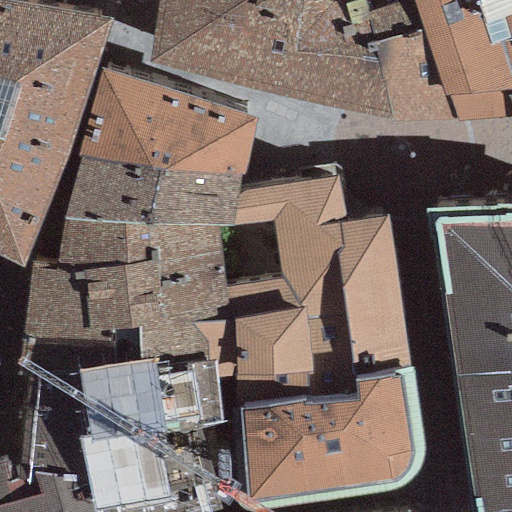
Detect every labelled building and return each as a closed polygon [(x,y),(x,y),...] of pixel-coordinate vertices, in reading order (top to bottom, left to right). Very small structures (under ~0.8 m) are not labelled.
[(0,0),(0,256),(21,267),(66,153),(112,17),(0,0)] [(157,0),(148,63),(390,121),(368,13),(377,10),(374,0),(157,0)] [(390,121),(455,120),(448,94),(442,96),(413,0),(374,0),(377,10),(368,13),(390,121)] [(455,120),(511,117),(511,110),(508,96),(511,93),(511,85),(500,42),(490,46),(473,0),(413,0),(442,96),(448,94),(455,120)] [(511,110),(511,0),(473,0),(490,46),(500,42),(511,85),(511,93),(508,96),(511,110)] [(180,92),(99,68),(78,156),(157,169),(162,169),(180,92)] [(243,175),(256,118),(180,92),(162,169),(239,175),(243,175)] [(62,219),(146,225),(157,169),(78,156),(62,219)] [(218,226),(232,226),(237,191),(239,175),(162,169),(157,169),(146,225),(218,226)] [(237,191),(232,226),(272,221),(280,277),(225,286),(233,357),(235,379),(238,410),(355,400),(353,379),(395,375),(393,370),(409,367),(387,217),(346,223),(336,175),(237,191)] [(511,511),(511,206),(503,207),(431,210),(472,511),(511,511)] [(57,265),(31,263),(17,378),(30,377),(78,373),(153,360),(154,369),(214,360),(233,357),(225,286),(218,226),(146,225),(62,219),(57,265)] [(78,373),(30,377),(17,459),(0,464),(0,511),(211,511),(219,510),(198,429),(223,423),(214,360),(154,369),(153,360),(78,373)] [(421,439),(413,367),(409,367),(393,370),(395,375),(353,379),(355,400),(306,404),(238,410),(247,511),(260,511),(375,495),(397,488),(410,481),(418,467),(423,449),(421,439)]
